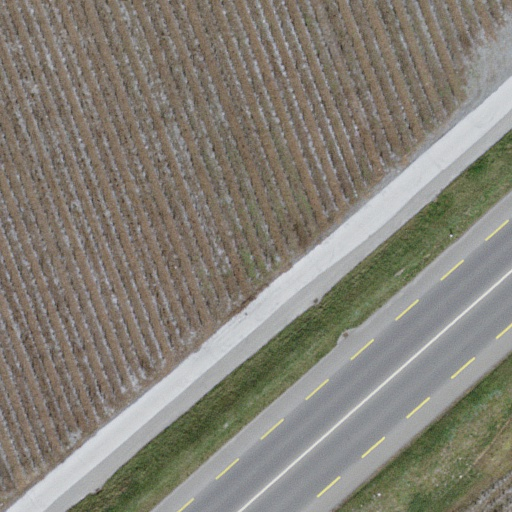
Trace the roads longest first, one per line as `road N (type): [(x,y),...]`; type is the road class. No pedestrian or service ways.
road 1 (unclassified): [(511,105),(36,511)]
road 2 (primary): [(511,270),(239,511)]
